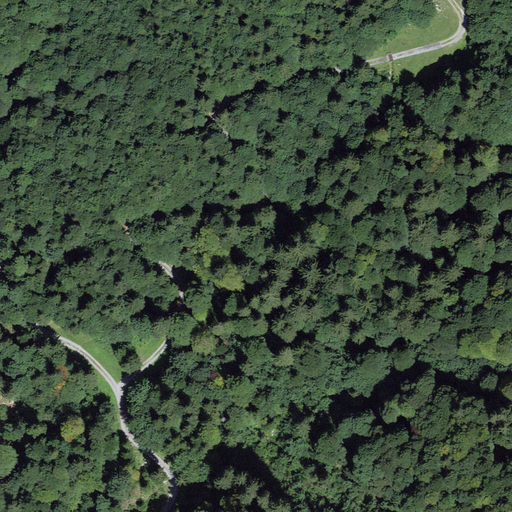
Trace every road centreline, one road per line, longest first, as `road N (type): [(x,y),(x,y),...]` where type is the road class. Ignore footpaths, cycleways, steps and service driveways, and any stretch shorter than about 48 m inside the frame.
road 1 (track): [(449,0),(463,27),(451,41),(229,96),(220,125),(260,157),(262,194),(249,214),(133,222),(138,246),(184,292),(172,335),(121,393)]
road 2 (track): [(0,266),(22,312),(81,351),(121,393)]
road 3 (track): [(121,393),(126,429),(170,474),(164,511)]
road 4 (track): [(0,80),(16,131),(0,206)]
